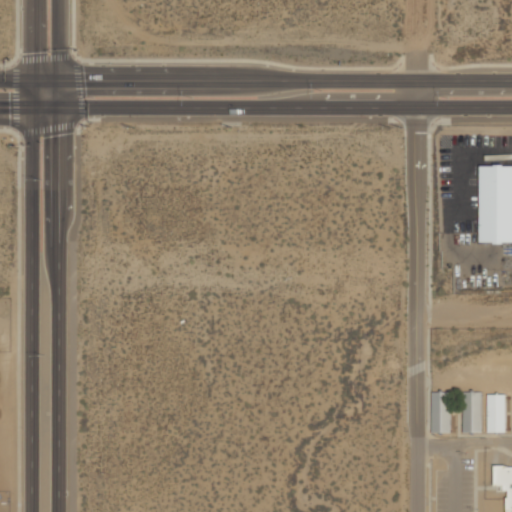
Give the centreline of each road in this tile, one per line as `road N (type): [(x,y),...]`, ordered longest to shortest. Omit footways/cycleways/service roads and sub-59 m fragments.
road 1 (secondary): [(0,109),(511,104)]
road 2 (secondary): [(511,79),(0,79)]
road 3 (residential): [(418,511),(417,79)]
road 4 (tertiary): [(59,511),(62,110)]
road 5 (tertiary): [(32,110),(30,511)]
